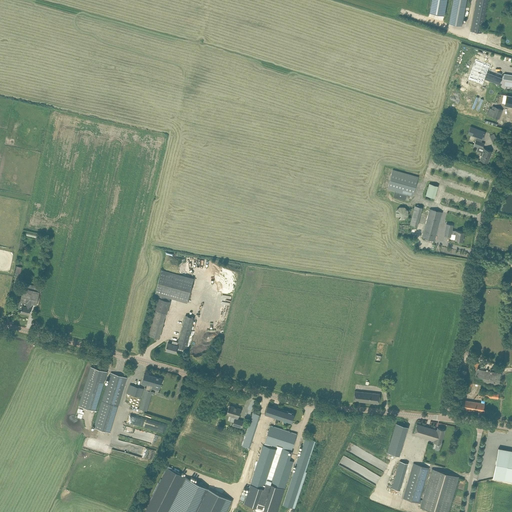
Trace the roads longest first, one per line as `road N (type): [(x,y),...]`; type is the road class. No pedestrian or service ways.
road 1 (tertiary): [(0,324),(298,402),(444,418)]
road 2 (unclassified): [(444,418),(484,209),(511,156)]
